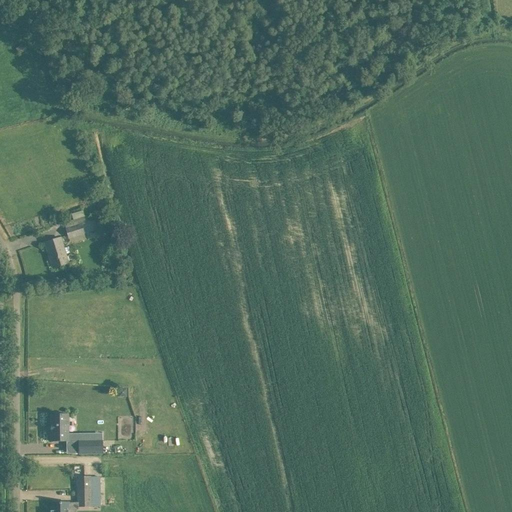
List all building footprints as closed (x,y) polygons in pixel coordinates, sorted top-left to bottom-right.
[(25,50),(21,45),(16,49),(20,54),(25,50)] [(73,221),(65,223),(71,244),(85,239),(83,233),(97,230),(94,220),(91,221),(90,215),(84,216),(83,211),(71,214),(73,221)] [(60,238),(54,240),(45,242),(53,268),(68,263),(60,238)] [(50,414),(51,442),(67,441),(68,441),(68,439),(68,414),(64,414),(64,413),(55,413),(55,414),(50,414)] [(102,441),(78,441),(79,452),(79,454),(102,454),(103,454),(102,441)] [(100,477),(87,477),(77,477),(78,506),(101,506),(100,477)] [(67,511),(68,502),(52,503),(51,511),(67,511)]
